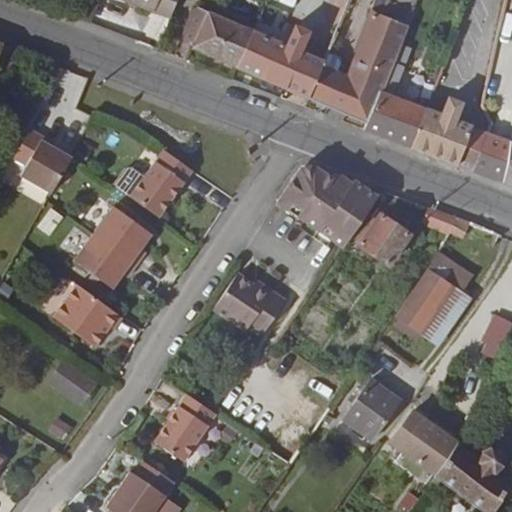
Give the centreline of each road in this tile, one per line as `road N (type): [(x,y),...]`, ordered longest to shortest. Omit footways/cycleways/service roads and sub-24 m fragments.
road 1 (residential): [(41,511),(126,399),(295,136)]
road 2 (primary): [(0,22),(295,136)]
road 3 (primary): [(295,136),(511,216)]
